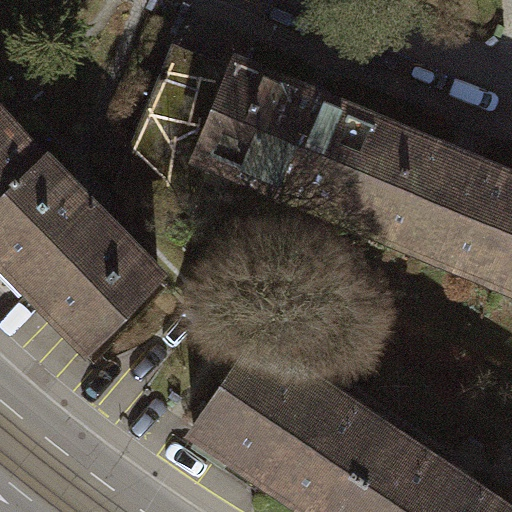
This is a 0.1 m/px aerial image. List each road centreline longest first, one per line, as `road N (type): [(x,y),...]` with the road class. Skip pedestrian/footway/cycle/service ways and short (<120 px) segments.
road 1 (residential): [(298,0),(511,91)]
road 2 (secondary): [(0,436),(95,511)]
